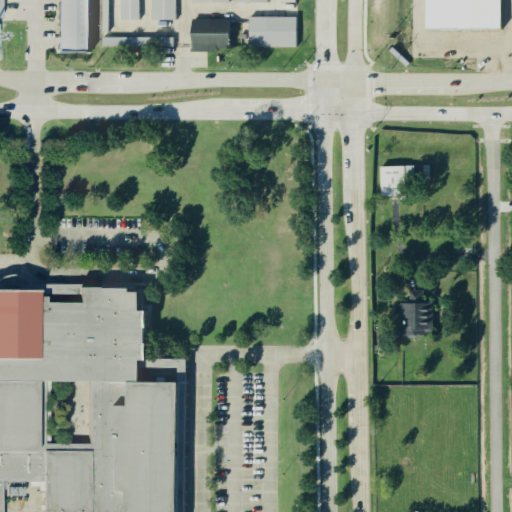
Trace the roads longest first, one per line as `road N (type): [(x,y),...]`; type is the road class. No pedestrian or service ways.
road 1 (residential): [(490,113),(496,511)]
road 2 (secondary): [(322,114),(324,511)]
road 3 (secondary): [(322,80),(0,78)]
road 4 (secondary): [(0,112),(218,114)]
road 5 (secondary): [(356,115),(511,113)]
road 6 (secondary): [(358,353),(356,199)]
road 7 (secondary): [(218,114),(356,115)]
